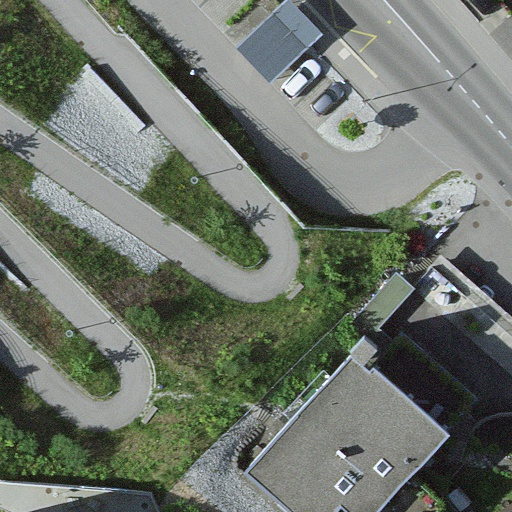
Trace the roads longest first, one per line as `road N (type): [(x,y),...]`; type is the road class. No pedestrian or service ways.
road 1 (unclassified): [(159,0),(301,162),(333,185),(381,183),(467,103)]
road 2 (secondary): [(368,0),(467,103)]
